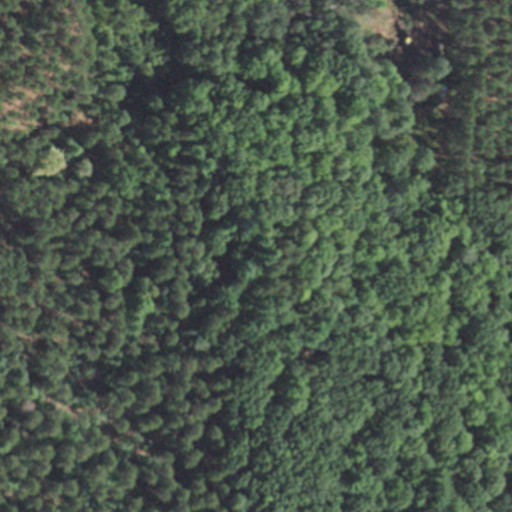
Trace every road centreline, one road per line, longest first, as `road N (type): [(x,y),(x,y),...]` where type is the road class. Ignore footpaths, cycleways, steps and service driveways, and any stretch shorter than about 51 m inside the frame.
road 1 (residential): [(497,386),(403,296),(260,230),(0,228)]
road 2 (residential): [(511,375),(497,386),(464,511)]
